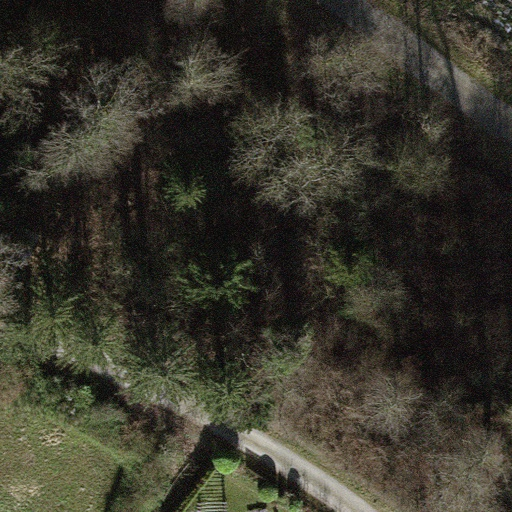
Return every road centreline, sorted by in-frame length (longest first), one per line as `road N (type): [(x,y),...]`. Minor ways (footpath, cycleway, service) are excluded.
road 1 (track): [(366,511),(334,482),(0,321)]
road 2 (track): [(347,0),(511,123)]
